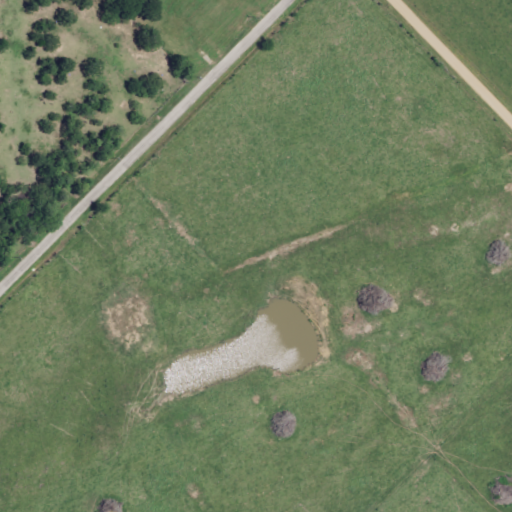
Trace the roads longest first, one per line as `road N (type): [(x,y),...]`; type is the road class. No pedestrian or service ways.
road 1 (residential): [(0,286),(281,0)]
road 2 (residential): [(511,120),(393,0)]
